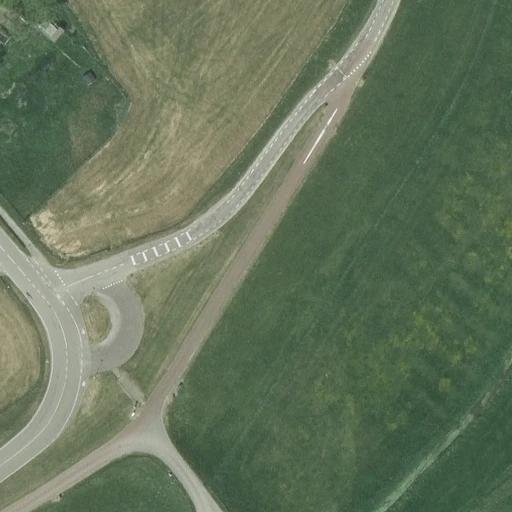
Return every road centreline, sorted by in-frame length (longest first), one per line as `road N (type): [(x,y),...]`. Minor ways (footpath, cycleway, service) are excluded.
road 1 (unclassified): [(43,298),(187,237),(240,193),(313,97),(350,63)]
road 2 (tertiary): [(0,466),(49,420),(61,394),(66,349),(43,298)]
road 3 (unclassified): [(15,511),(140,422)]
